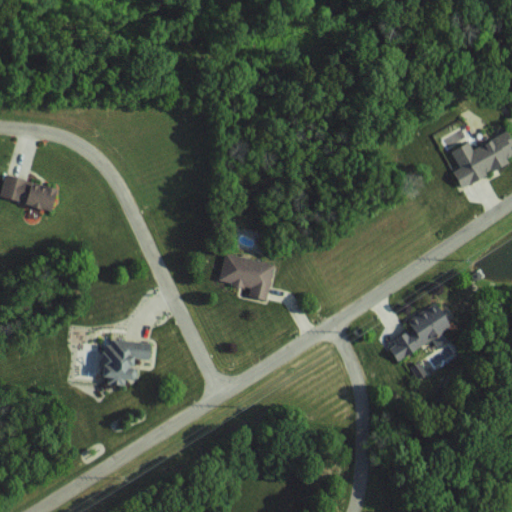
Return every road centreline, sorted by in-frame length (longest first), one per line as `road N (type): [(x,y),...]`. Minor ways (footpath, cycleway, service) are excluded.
road 1 (residential): [(511,200),(30,511)]
road 2 (residential): [(223,386),(112,177),(62,132),(0,116)]
road 3 (residential): [(330,318),(363,396),(347,511)]
